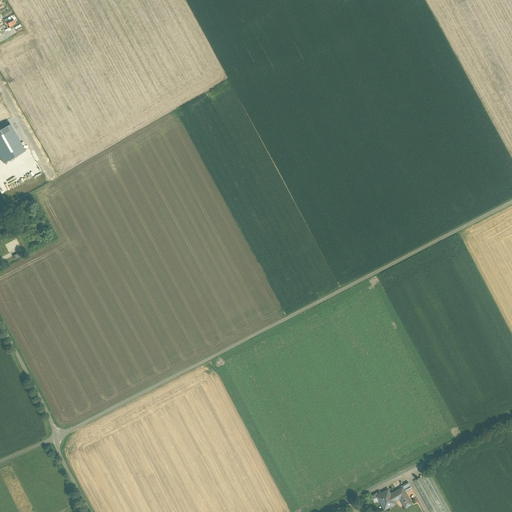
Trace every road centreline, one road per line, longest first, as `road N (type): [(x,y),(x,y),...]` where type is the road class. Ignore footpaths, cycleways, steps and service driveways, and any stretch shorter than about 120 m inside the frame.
road 1 (unclassified): [(511,202),(57,436)]
road 2 (unclassified): [(328,511),(511,416)]
road 3 (unclassified): [(0,323),(57,436)]
